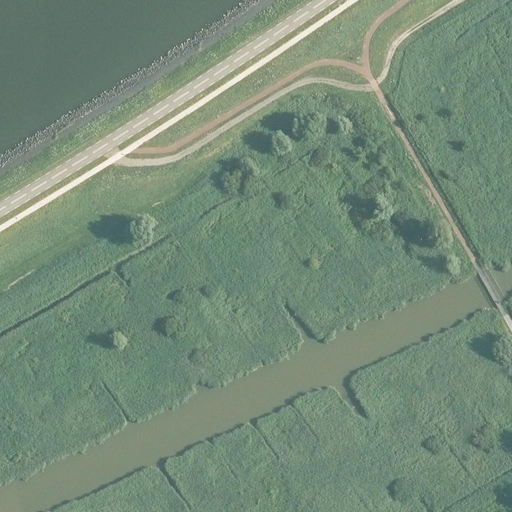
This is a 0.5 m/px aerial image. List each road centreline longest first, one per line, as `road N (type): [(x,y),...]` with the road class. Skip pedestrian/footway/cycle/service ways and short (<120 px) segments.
road 1 (secondary): [(0,208),(164,110),(321,0)]
road 2 (track): [(103,146),(123,162),(171,159),(301,82),(373,85)]
road 3 (track): [(462,0),(398,41),(373,85)]
